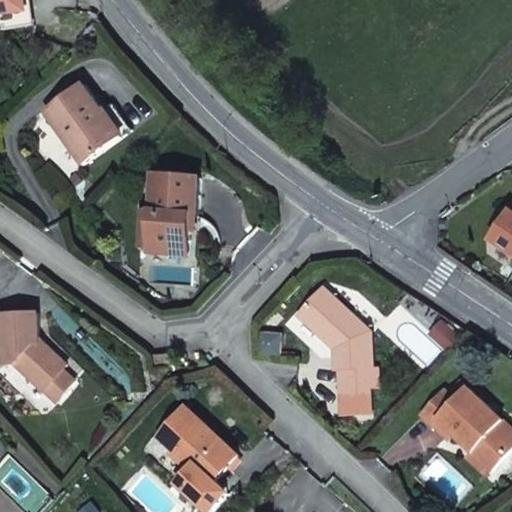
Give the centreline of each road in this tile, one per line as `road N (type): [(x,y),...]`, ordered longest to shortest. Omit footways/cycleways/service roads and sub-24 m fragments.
road 1 (tertiary): [(321,200),(195,98),(115,0)]
road 2 (residential): [(218,323),(236,357),(394,511)]
road 3 (residential): [(218,323),(189,330),(141,321),(0,218)]
road 4 (residential): [(382,241),(511,141)]
road 5 (residential): [(321,200),(218,323)]
road 6 (tertiary): [(511,327),(382,241)]
